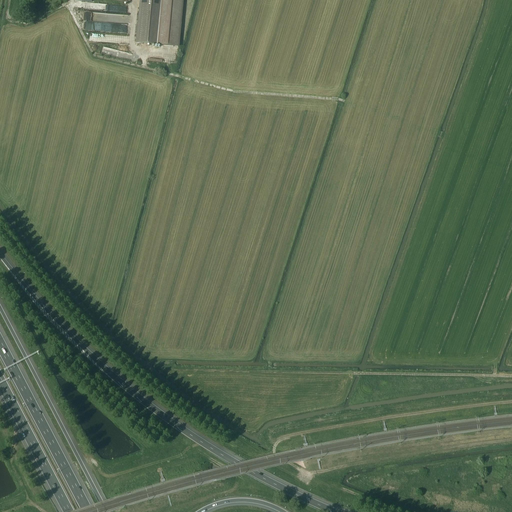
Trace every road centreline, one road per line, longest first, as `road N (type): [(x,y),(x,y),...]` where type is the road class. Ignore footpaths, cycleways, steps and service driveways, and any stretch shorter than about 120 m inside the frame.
road 1 (motorway): [(334,511),(149,406),(74,340),(0,256)]
road 2 (track): [(296,467),(273,452),(287,435),(511,402)]
road 3 (track): [(159,511),(232,489),(237,473),(193,453),(109,476),(78,457)]
road 4 (motorway): [(106,511),(0,308)]
road 5 (track): [(511,440),(311,473)]
road 6 (motorway): [(87,511),(0,344)]
road 7 (track): [(353,373),(511,376)]
road 8 (motorway): [(0,381),(68,511)]
